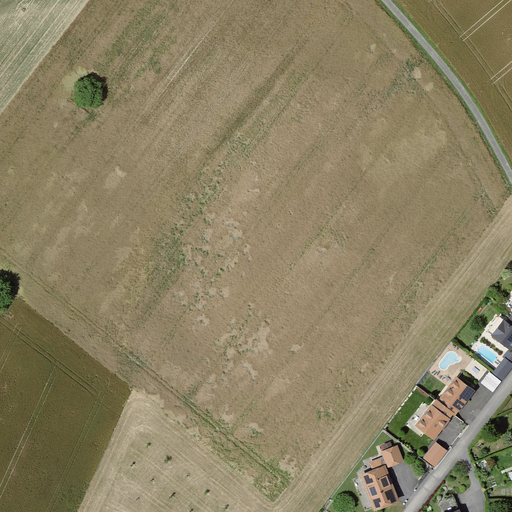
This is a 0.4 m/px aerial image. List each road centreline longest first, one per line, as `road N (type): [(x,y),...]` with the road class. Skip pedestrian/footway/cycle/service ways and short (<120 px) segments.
road 1 (track): [(511,176),(464,94),(386,0)]
road 2 (residential): [(511,381),(411,511)]
